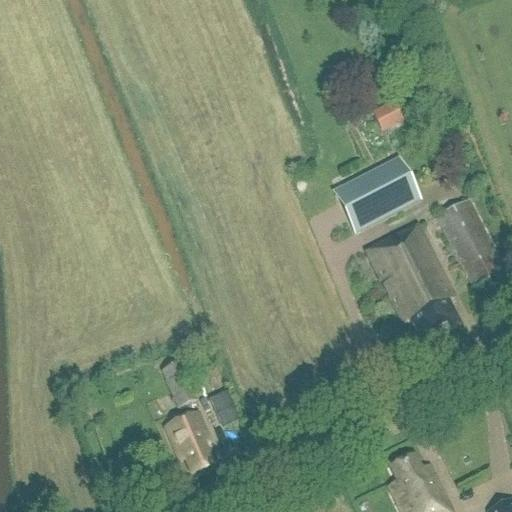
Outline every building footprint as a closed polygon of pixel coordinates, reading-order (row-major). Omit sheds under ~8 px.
[(393,105),(371,115),(381,136),(403,125),(393,105)] [(359,233),(415,203),(396,167),(340,196),(359,233)] [(504,276),(467,205),(434,222),(472,293),(504,276)] [(458,329),(446,306),(454,302),(416,229),(365,256),(403,328),(410,325),(422,348),(458,329)] [(183,461),(191,480),(213,470),(204,449),(210,447),(197,417),(188,421),(184,410),(196,405),(180,368),(161,376),(182,424),(164,431),(178,463),(183,461)] [(388,491),(397,511),(449,511),(429,470),(421,474),(414,460),(389,472),(396,487),(388,491)] [(511,511),(511,503),(494,511),(511,511)]
